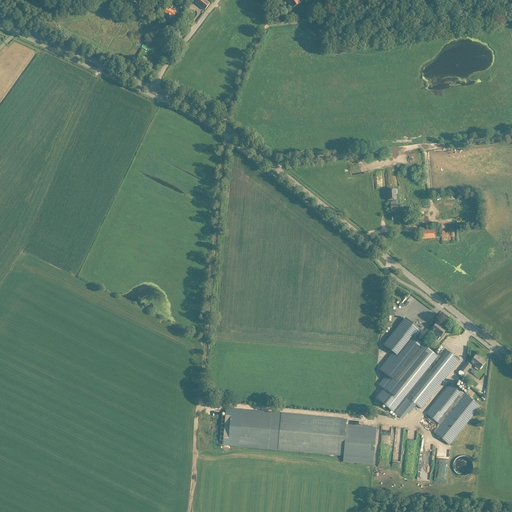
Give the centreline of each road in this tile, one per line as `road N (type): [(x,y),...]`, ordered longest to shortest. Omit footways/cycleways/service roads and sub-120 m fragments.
road 1 (tertiary): [(511,361),(223,126),(151,88)]
road 2 (track): [(511,137),(286,161),(273,175)]
road 3 (tertiary): [(151,88),(0,17)]
road 4 (unknown): [(223,126),(264,27),(307,21)]
